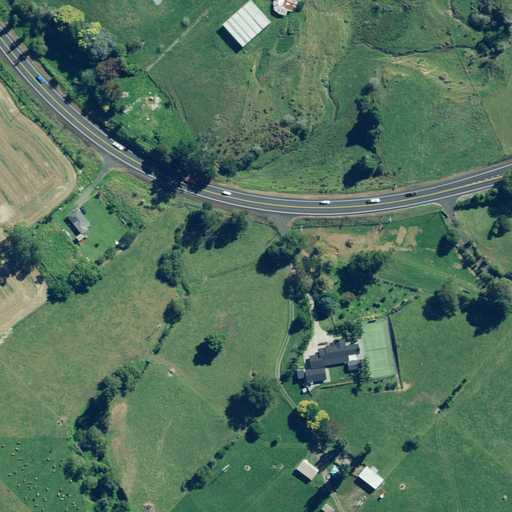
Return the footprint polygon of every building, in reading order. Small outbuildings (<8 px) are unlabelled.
[(271,23),(251,0),(249,0),(221,24),(242,48),(271,23)] [(280,16),(281,16),(286,17),(287,12),(295,14),(297,6),(302,8),(304,0),(274,0),(274,1),(273,2),(273,4),(273,5),(273,7),(273,8),(273,9),(274,10),(275,12),(275,13),(276,14),(278,14),(279,15),(280,16)] [(86,238),(83,234),(87,230),(85,228),(89,225),(77,209),(67,217),(81,234),(76,238),(79,243),(86,238)] [(327,380),(324,366),(350,363),(349,356),(361,354),(359,343),(325,348),(317,349),(318,351),(315,352),(315,355),(308,356),(310,368),(304,369),(306,383),(327,380)] [(319,471),(303,460),(297,469),(312,480),(319,471)] [(384,480),(367,466),(358,476),(376,490),(384,480)]
